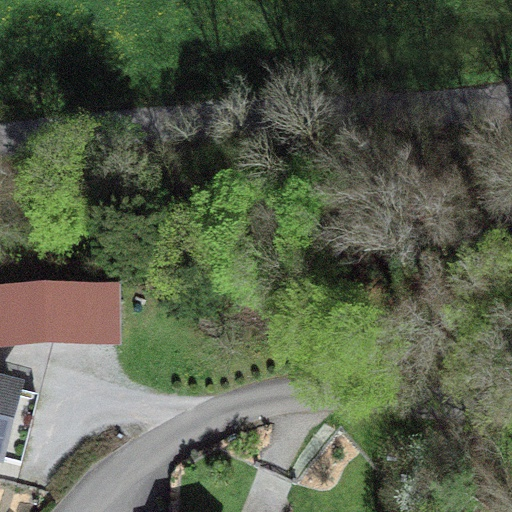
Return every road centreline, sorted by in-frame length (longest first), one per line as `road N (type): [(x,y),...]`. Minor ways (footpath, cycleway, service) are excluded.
road 1 (residential): [(0,135),(511,98)]
road 2 (residential): [(511,414),(358,392),(281,395),(141,452),(75,511)]
